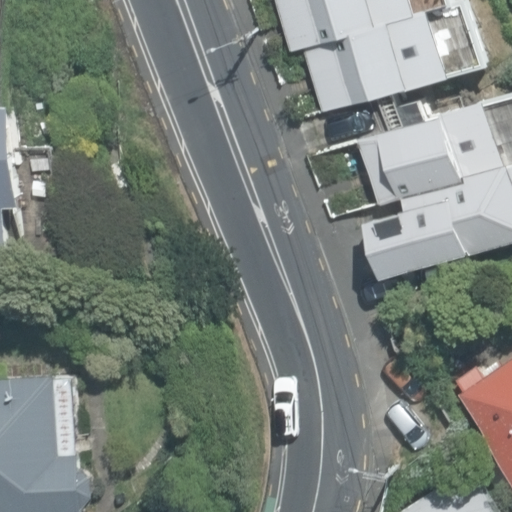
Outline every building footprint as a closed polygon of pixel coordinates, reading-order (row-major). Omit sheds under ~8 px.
[(439,12),(435,0),(311,0),(323,40),(337,36),(439,12)] [(471,74),(453,8),(439,12),(337,36),(357,106),(471,74)] [(511,167),(511,114),(507,98),(393,130),(412,195),(511,167)] [(28,107),(0,107),(0,283),(43,280),(28,107)] [(511,167),(412,195),(416,209),(374,221),(394,281),(511,250),(511,167)] [(455,379),(511,459),(511,359),(489,376),(479,362),(455,379)] [(0,377),(0,511),(88,511),(88,506),(101,494),(100,476),(86,466),(85,450),(81,450),(77,373),(0,377)] [(506,511),(493,492),(511,479),(511,476),(504,464),(484,477),(476,464),(401,511),(506,511)]
